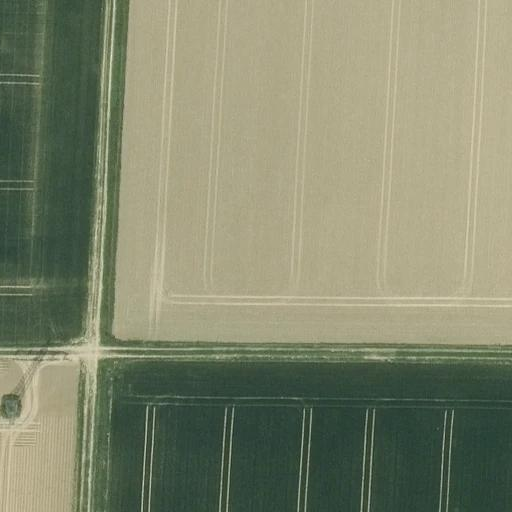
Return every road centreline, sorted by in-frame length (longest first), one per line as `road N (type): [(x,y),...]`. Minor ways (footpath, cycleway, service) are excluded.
road 1 (track): [(110,0),(83,511)]
road 2 (track): [(511,362),(0,355)]
